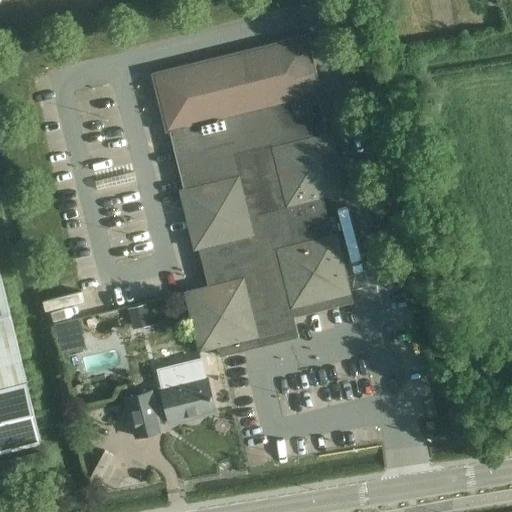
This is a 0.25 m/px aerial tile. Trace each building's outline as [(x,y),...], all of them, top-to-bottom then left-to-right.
[(199,353),(297,329),(294,318),(353,304),(336,233),(332,234),(323,197),(346,191),(331,132),(327,132),(318,95),(322,94),(307,34),(151,73),(165,133),(169,132),(183,189),(179,189),(194,250),(198,249),(207,286),(184,291),(199,353)] [(0,452),(42,442),(0,270),(0,452)] [(134,327),(154,323),(151,303),(131,307),(134,327)] [(84,343),(78,318),(54,325),(60,349),(84,343)] [(161,392),(168,419),(169,423),(216,411),(207,377),(161,389),(161,392)] [(160,421),(168,419),(161,392),(154,394),(152,390),(124,397),(134,439),(163,432),(160,421)]
